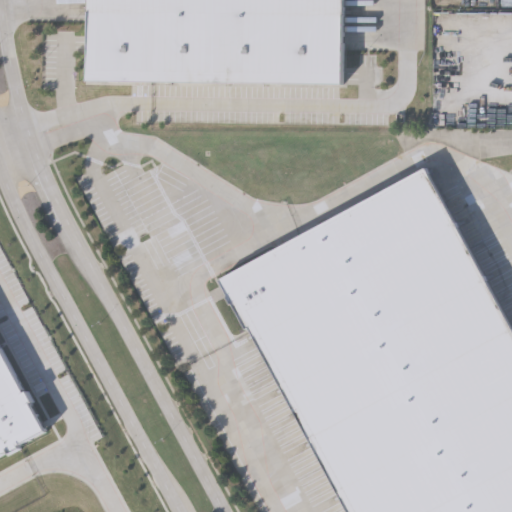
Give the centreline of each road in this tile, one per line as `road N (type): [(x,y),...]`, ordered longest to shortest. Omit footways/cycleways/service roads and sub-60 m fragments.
road 1 (secondary): [(0,163),(14,207),(182,511)]
road 2 (secondary): [(226,511),(72,225)]
road 3 (secondary): [(33,137),(1,0)]
